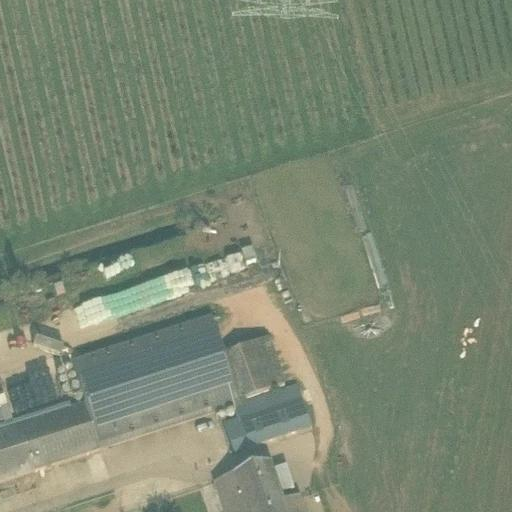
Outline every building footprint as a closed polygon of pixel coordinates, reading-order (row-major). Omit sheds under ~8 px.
[(210,317),(72,362),(85,405),(99,451),(234,408),(241,406),(240,403),(224,356),(210,317)] [(5,349),(50,334),(45,319),(0,333),(5,349)] [(240,403),(251,399),(286,386),(269,340),(224,356),(240,403)] [(10,406),(49,407),(50,382),(11,381),(10,406)] [(239,423),(225,428),(234,456),(311,429),(296,387),(241,406),(234,408),(239,423)] [(0,483),(99,451),(85,405),(83,406),(71,410),(69,403),(12,422),(7,407),(0,409),(5,424),(0,425),(0,483)] [(278,493),(269,465),(214,484),(223,511),(302,511),(298,498),(282,504),(279,493),(278,493)] [(294,491),(285,467),(274,471),(282,495),(294,491)] [(325,511),(319,492),(304,496),(309,511),(325,511)]
